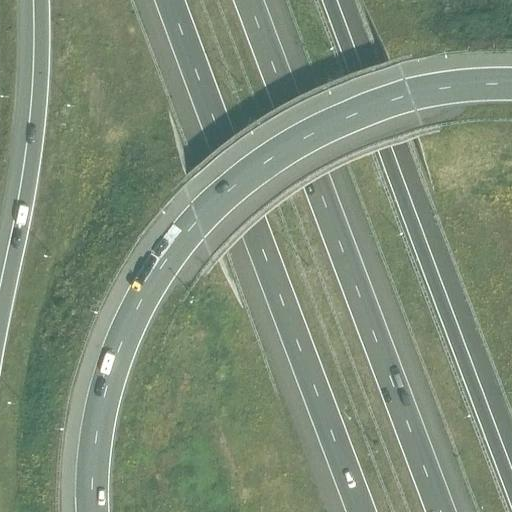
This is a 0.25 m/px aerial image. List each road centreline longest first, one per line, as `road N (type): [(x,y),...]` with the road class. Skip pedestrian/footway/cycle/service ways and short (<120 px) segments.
road 1 (motorway): [(511,84),(409,94),(350,113),(293,141),(219,198),(169,253),(126,328),(100,410),(92,511)]
road 2 (motorway): [(440,511),(248,0)]
road 3 (motorway): [(170,0),(360,511)]
road 4 (motorway): [(511,483),(332,0)]
road 5 (motorway): [(42,0),(33,152),(0,329)]
